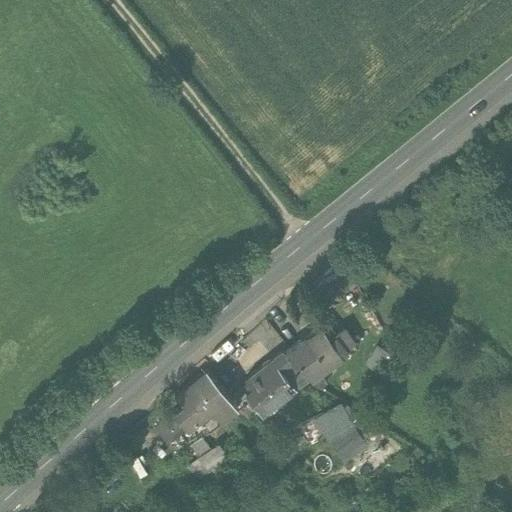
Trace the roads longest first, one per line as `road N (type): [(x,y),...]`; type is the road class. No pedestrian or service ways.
road 1 (secondary): [(511,77),(0,511)]
road 2 (track): [(104,0),(304,247)]
